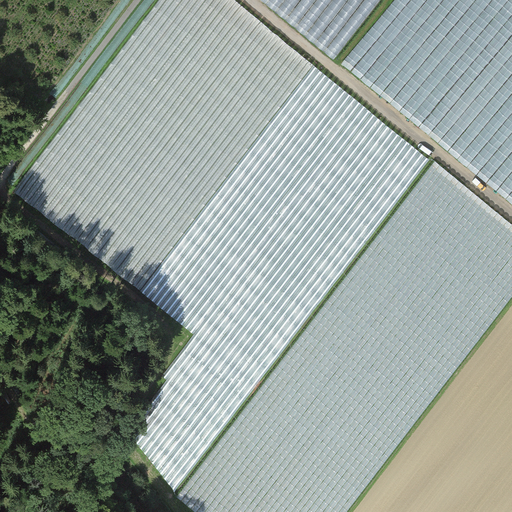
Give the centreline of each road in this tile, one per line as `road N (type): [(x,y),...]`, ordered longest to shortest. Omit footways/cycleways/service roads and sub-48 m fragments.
road 1 (track): [(511,215),(250,0)]
road 2 (track): [(0,179),(138,0)]
